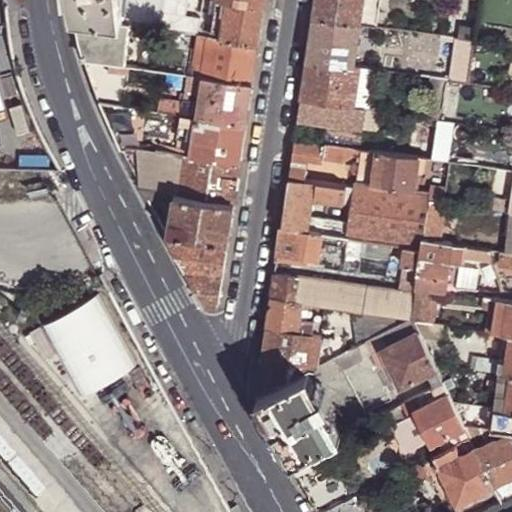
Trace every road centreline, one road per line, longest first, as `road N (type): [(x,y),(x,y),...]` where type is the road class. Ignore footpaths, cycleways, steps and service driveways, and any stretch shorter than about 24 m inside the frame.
road 1 (tertiary): [(45,0),(66,94),(227,415)]
road 2 (residential): [(295,0),(227,415)]
